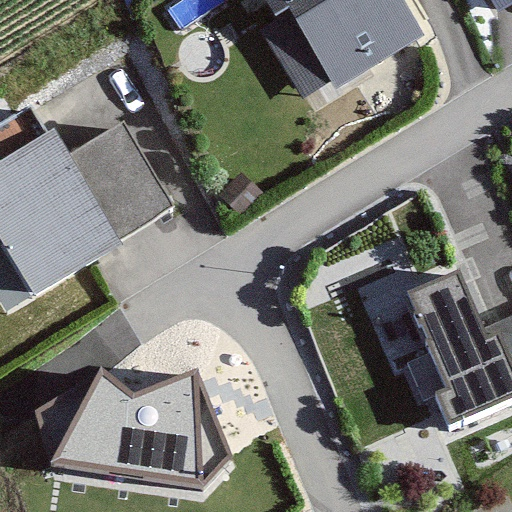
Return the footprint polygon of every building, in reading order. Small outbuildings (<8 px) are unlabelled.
[(392,0),(253,0),(310,99),(415,39),(392,0)] [(475,0),(485,15),(509,0),(475,0)] [(41,136),(0,159),(0,283),(9,299),(162,210),(112,125),(54,158),(41,136)] [(438,292),(394,308),(439,432),(511,404),(511,330),(460,350),(438,292)] [(131,394),(100,369),(53,466),(202,492),(233,459),(196,369),(131,394)]
